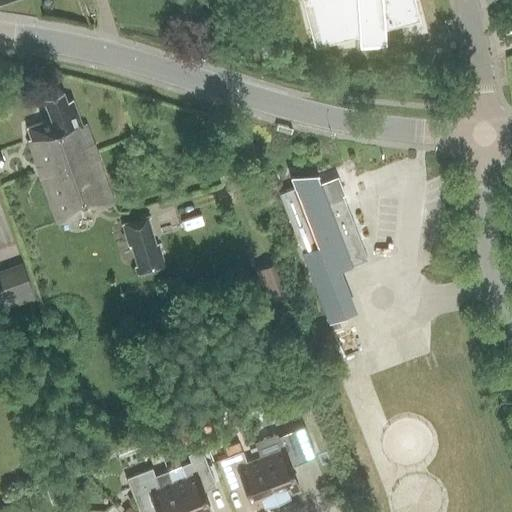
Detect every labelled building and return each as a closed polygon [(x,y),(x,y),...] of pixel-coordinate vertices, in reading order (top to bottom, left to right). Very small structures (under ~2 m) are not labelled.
[(302,0),(314,47),(415,21),(410,1),(405,2),(404,0),(302,0)] [(410,1),(415,21),(420,20),(421,20),(421,21),(435,17),(430,0),(404,0),(405,2),(410,1)] [(27,141),(37,171),(96,150),(87,124),(81,126),(72,100),(66,102),(62,91),(43,98),(51,119),(27,128),(31,140),(27,141)] [(115,202),(96,150),(37,171),(56,223),(115,202)] [(340,324),(338,318),(346,315),(330,274),(368,259),(339,185),(324,190),(319,175),(290,175),(295,187),(280,193),(332,328),(340,324)] [(121,223),(128,245),(131,244),(137,265),(134,266),(136,273),(164,265),(158,244),(155,245),(147,216),(121,223)] [(24,270),(0,278),(0,300),(31,290),(24,270)] [(181,443),(208,437),(204,419),(177,426),(181,443)] [(273,451),(259,456),(276,499),(290,494),(289,493),(299,490),(288,462),(301,456),(292,431),(268,440),(273,451)] [(242,449),(239,442),(225,447),(228,455),(242,449)] [(181,465),(181,466),(168,471),(183,511),(210,511),(201,487),(214,481),(201,449),(187,454),(190,461),(181,465)] [(276,499),(259,456),(246,461),(242,450),(218,459),(228,485),(242,479),(253,508),(262,504),(276,499)] [(183,511),(168,471),(167,470),(154,475),(152,468),(126,477),(139,510),(154,504),(157,511),(183,511)] [(66,481),(57,485),(63,500),(73,496),(66,481)]
